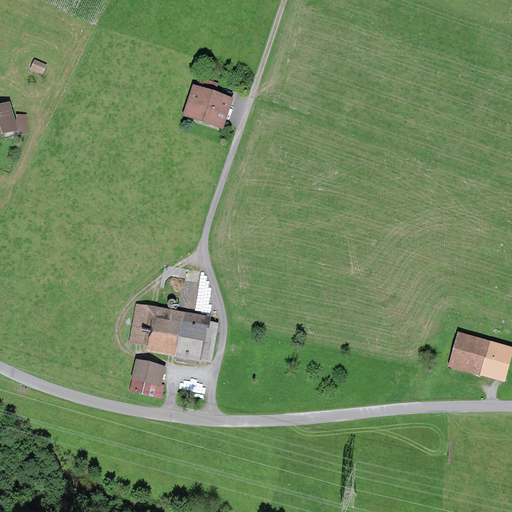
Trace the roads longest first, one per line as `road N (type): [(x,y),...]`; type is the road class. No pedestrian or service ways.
road 1 (unclassified): [(511,406),(209,420),(74,396),(0,367)]
road 2 (track): [(209,420),(224,325),(203,243),(284,0)]
